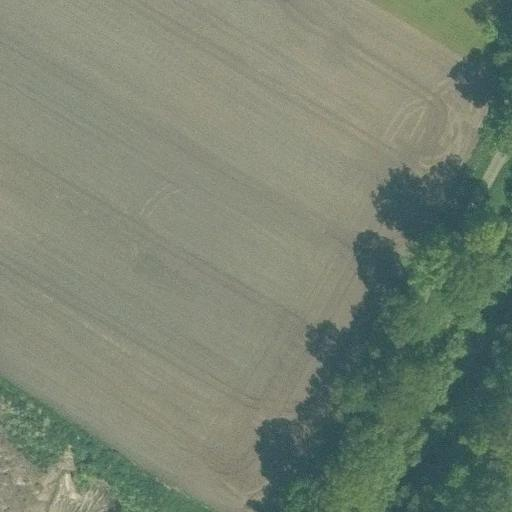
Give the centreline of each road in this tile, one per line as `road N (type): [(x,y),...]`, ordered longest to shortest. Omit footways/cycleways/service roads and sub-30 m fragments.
road 1 (unclassified): [(289,511),(511,74)]
road 2 (unclassified): [(442,511),(511,373)]
